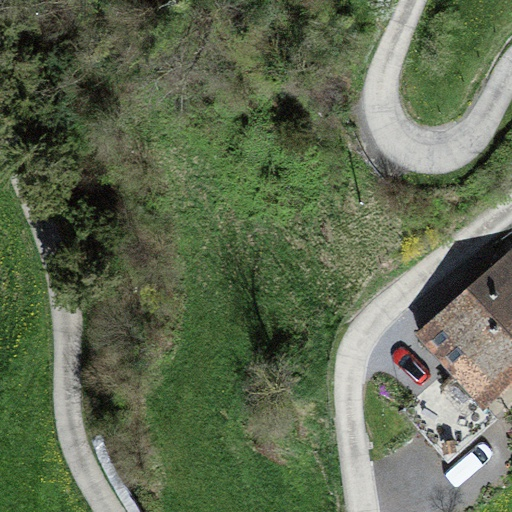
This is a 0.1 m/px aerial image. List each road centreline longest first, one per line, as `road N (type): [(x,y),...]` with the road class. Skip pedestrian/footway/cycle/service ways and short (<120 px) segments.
road 1 (track): [(0,136),(59,274),(69,423),(109,511)]
road 2 (track): [(362,511),(347,408),(355,350),(403,292),(511,210)]
road 3 (track): [(511,72),(468,141),(442,154),(417,153),(396,137),(383,84),(412,0)]
